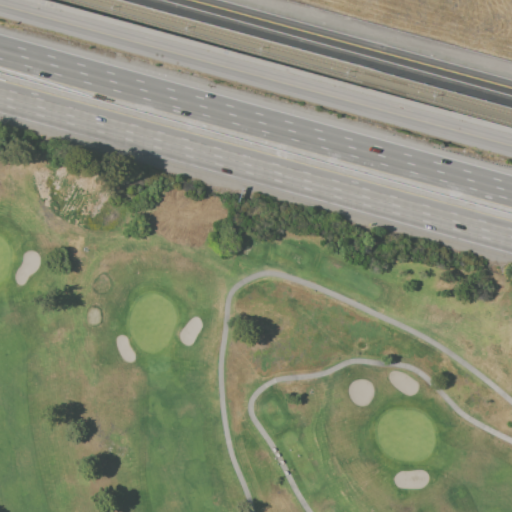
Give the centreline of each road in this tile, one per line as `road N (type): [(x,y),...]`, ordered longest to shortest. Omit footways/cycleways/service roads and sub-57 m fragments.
road 1 (secondary): [(511,148),(0,7)]
road 2 (motorway): [(0,98),(511,238)]
road 3 (motorway): [(511,189),(0,49)]
road 4 (residential): [(179,0),(511,92)]
